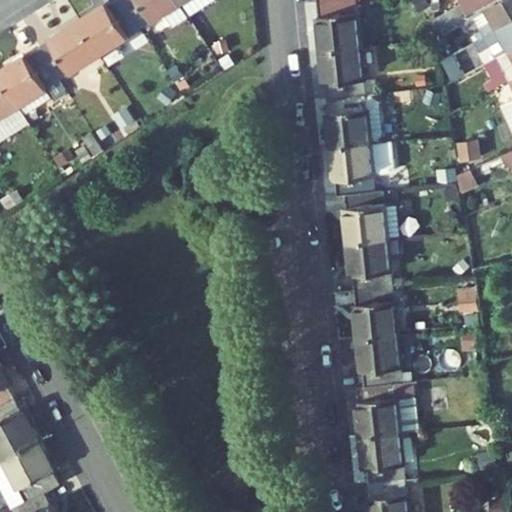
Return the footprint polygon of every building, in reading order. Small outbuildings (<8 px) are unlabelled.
[(143,27),(125,0),(115,0),(110,3),(109,1),(81,20),(102,53),(143,27)] [(125,0),(143,27),(184,2),(182,0),(125,0)] [(319,16),(323,49),(362,45),(357,0),(331,0),(320,1),(321,16),(319,16)] [(415,0),(421,8),(430,3),(428,0),(415,0)] [(495,0),(461,0),(463,2),(435,18),(438,33),(463,18),(495,0)] [(480,38),(511,19),(511,0),(495,0),(463,18),(473,35),(478,33),(480,38)] [(511,48),(511,19),(480,38),(475,41),(481,51),(492,45),(499,56),(511,48)] [(53,39),(41,47),(61,79),(102,53),(81,20),(52,38),(53,39)] [(362,45),(323,49),(326,83),(328,83),(330,97),(367,93),(366,79),(362,45)] [(61,79),(41,47),(29,55),(28,53),(0,70),(0,73),(21,105),(61,79)] [(511,48),(499,56),(506,69),(494,77),(485,81),(490,90),(511,77),(511,48)] [(443,60),(454,81),(465,75),(454,54),(443,60)] [(506,69),(499,56),(486,63),(494,77),(506,69)] [(170,69),(177,81),(185,76),(178,64),(170,69)] [(0,139),(30,121),(26,114),(21,105),(0,73),(0,139)] [(376,78),(366,79),(367,93),(371,93),(377,92),(376,78)] [(68,90),(61,79),(21,105),(26,114),(54,96),(55,98),(68,90)] [(178,92),(168,83),(158,96),(169,104),(178,92)] [(425,100),(439,104),(442,95),(428,90),(425,100)] [(329,112),(333,145),(377,141),(385,132),(382,102),(371,93),(367,93),(330,97),(331,111),(329,112)] [(136,119),(128,106),(116,114),(125,126),(136,119)] [(104,147),(94,131),(85,136),(95,152),(104,147)] [(480,156),(477,138),(461,141),(463,158),(480,156)] [(377,141),(333,145),(336,179),(338,179),(340,193),(347,193),(378,190),(375,172),(392,171),(395,167),(393,139),(377,141)] [(92,155),(85,144),(78,149),(85,159),(92,155)] [(69,150),(57,157),(62,165),(74,157),(69,150)] [(459,172),(464,187),(477,183),(472,168),(459,172)] [(347,207),(350,241),(390,237),(402,235),(399,202),(384,203),(383,189),(378,190),(347,193),(349,207),(347,207)] [(25,197),(21,191),(7,200),(11,207),(25,197)] [(13,210),(28,201),(25,197),(11,207),(13,210)] [(390,237),(350,241),(354,275),(356,274),(357,289),(395,285),(390,237)] [(356,304),(360,337),(400,333),(395,285),(357,289),(359,303),(356,304)] [(479,311),(477,292),(460,293),(463,313),(479,311)] [(400,333),(360,337),(364,371),(365,370),(367,385),(405,381),(400,333)] [(12,382),(0,359),(0,404),(17,396),(10,383),(12,382)] [(359,400),(362,434),(402,430),(421,428),(416,380),(405,381),(367,385),(360,386),(361,400),(359,400)] [(0,445),(6,457),(42,438),(26,408),(24,409),(17,396),(0,404),(0,445)] [(402,430),(362,434),(366,468),(368,467),(370,482),(373,482),(407,478),(402,430)] [(57,468),(42,438),(6,457),(0,459),(0,482),(13,507),(47,489),(62,481),(56,468),(57,468)] [(485,450),(487,465),(497,464),(495,449),(485,450)] [(372,496),(374,511),(414,511),(411,478),(407,478),(373,482),(374,496),(372,496)] [(15,511),(61,511),(56,502),(54,503),(47,489),(13,507),(15,511)] [(493,511),(505,511),(504,497),(492,499),(493,511)]
